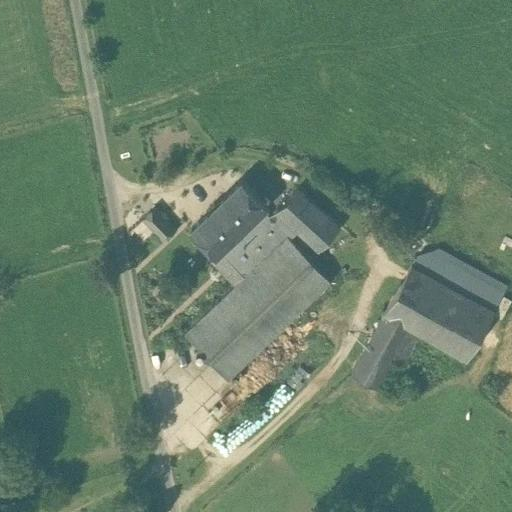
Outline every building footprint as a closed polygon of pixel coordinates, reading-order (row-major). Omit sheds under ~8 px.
[(242,177),(192,226),(217,252),(220,249),(264,207),(268,203),(242,177)] [(298,186),(277,209),(298,228),(319,248),(341,225),(298,186)] [(177,227),(155,205),(143,217),(164,239),(177,227)] [(264,207),(220,249),(244,274),(288,233),(291,235),(298,228),(277,209),(276,209),(269,213),(264,207)] [(244,274),(185,330),(228,375),(331,277),(291,235),(288,233),(244,274)] [(419,251),(414,261),(495,307),(506,288),(435,248),(419,251)] [(414,261),(413,260),(385,311),(410,325),(421,332),(467,358),(495,307),(414,261)] [(385,311),(352,371),(377,385),(392,358),(410,325),(385,311)] [(410,325),(392,358),(403,365),(421,332),(410,325)]
